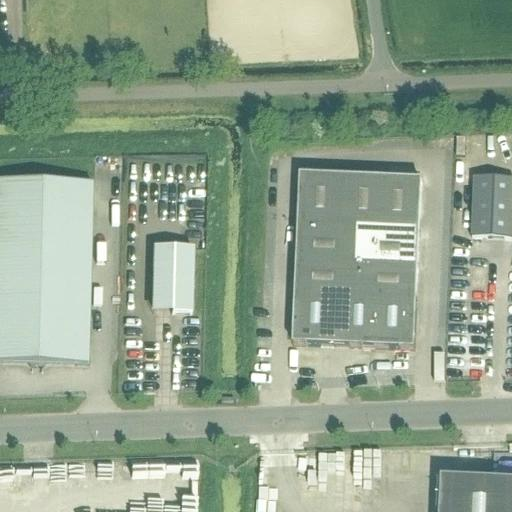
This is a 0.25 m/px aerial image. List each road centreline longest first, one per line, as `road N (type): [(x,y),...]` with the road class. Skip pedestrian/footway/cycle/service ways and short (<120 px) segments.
road 1 (unclassified): [(511,412),(0,431)]
road 2 (unclassified): [(0,99),(385,87)]
road 3 (unclassified): [(385,87),(511,82)]
